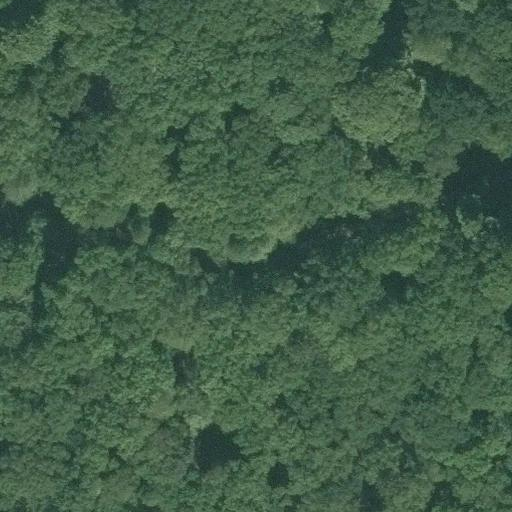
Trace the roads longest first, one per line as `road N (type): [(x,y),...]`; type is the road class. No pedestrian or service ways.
road 1 (unclassified): [(0,396),(165,34)]
road 2 (track): [(0,93),(165,34)]
